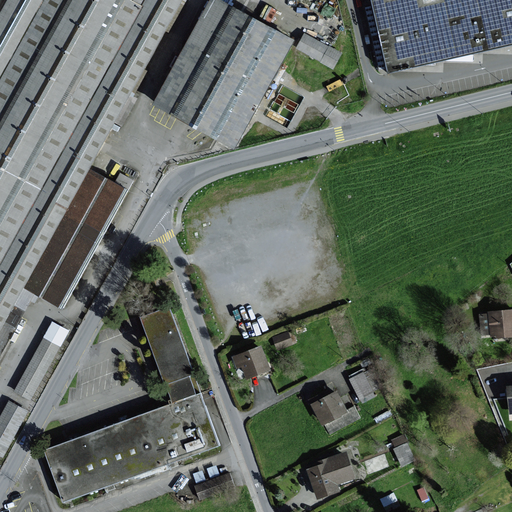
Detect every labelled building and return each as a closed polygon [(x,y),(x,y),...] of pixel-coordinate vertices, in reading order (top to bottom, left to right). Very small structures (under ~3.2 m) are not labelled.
[(6,0),(0,12),(0,345),(30,290),(64,308),(129,189),(93,169),(184,0),(6,0)] [(297,40),(224,0),(212,0),(155,104),(236,149),(297,40)] [(511,45),(511,0),(364,0),(380,74),(511,45)] [(342,53),(306,35),(298,50),(334,68),(342,53)] [(195,373),(170,306),(141,317),(172,402),(71,438),(42,449),(62,503),(221,446),(201,393),(196,394),(190,375),(195,373)] [(489,314),(479,315),(480,334),(490,334),(490,338),(511,336),(511,309),(489,310),(489,314)] [(69,330),(51,321),(15,390),(32,400),(69,330)] [(273,335),(279,348),(295,340),(290,328),(273,335)] [(262,347),(233,358),(237,369),(243,366),(249,380),(272,372),(262,347)] [(349,374),(362,401),(377,393),(364,367),(349,374)] [(337,391),(312,404),(323,424),(348,411),(337,391)] [(29,412),(9,400),(0,416),(0,454),(3,456),(29,412)] [(403,434),(391,439),(403,465),(415,460),(403,434)] [(347,452),(304,469),(317,501),(339,492),(336,486),(358,477),(347,452)] [(195,481),(199,496),(224,489),(220,475),(195,481)]
